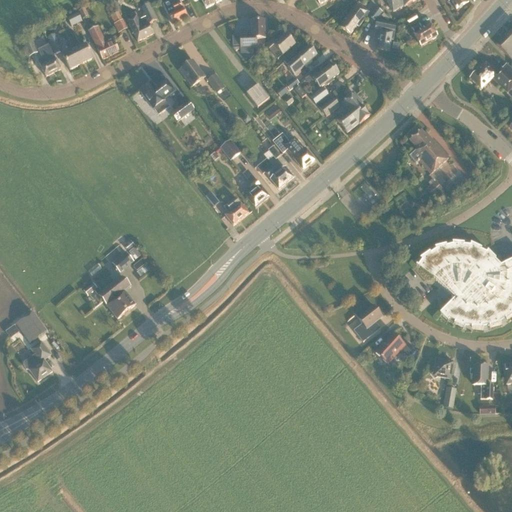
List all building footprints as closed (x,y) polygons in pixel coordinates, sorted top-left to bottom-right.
[(180,3),(176,5),(173,0),(163,5),(165,10),(173,26),(187,18),(180,3)] [(194,0),(195,2),(198,0),(200,0),(206,10),(221,2),(220,0),(194,0)] [(403,6),(404,8),(416,1),(415,0),(385,0),(393,13),(403,6)] [(468,3),(466,0),(447,0),(449,2),(451,1),(456,10),(468,3)] [(356,26),(358,28),(369,13),(357,4),(345,20),(346,21),(341,28),(350,35),(356,26)] [(146,18),(139,22),(136,16),(127,21),(137,43),(154,35),(149,25),(156,21),(149,5),(141,9),(146,18)] [(79,12),(83,20),(89,17),(85,9),(79,12)] [(376,9),(370,17),(376,22),(382,13),(376,9)] [(127,30),(119,13),(111,17),(115,25),(114,25),(118,34),(127,30)] [(82,23),(78,14),(67,19),(72,28),(82,23)] [(414,15),(397,26),(397,30),(401,28),(402,30),(408,26),(411,30),(411,29),(412,30),(419,26),(418,25),(420,24),(414,15)] [(391,41),(393,42),(396,24),(377,21),(375,30),(380,31),(378,40),(379,41),(378,50),(389,52),(391,41)] [(240,37),(241,49),(256,48),(256,40),(265,40),(264,22),(251,22),(252,33),(251,33),(251,36),(240,37)] [(419,26),(412,30),(415,34),(414,35),(413,35),(421,47),(437,37),(430,25),(426,28),(422,30),(419,26)] [(98,28),(88,32),(102,60),(118,52),(113,39),(106,42),(99,27),(98,28)] [(47,39),(56,55),(63,52),(55,35),(47,39)] [(274,39),(266,46),(278,61),(295,46),(286,35),(277,43),(274,39)] [(511,41),(506,36),(496,46),(511,61),(511,60),(511,41)] [(22,43),(29,58),(38,54),(31,39),(22,43)] [(74,51),(81,65),(93,60),(86,45),(74,51)] [(317,56),(309,47),(291,62),(292,63),(287,68),(295,78),(301,73),(299,72),(304,67),(306,68),(312,63),(311,61),(317,56)] [(39,63),(46,78),(60,71),(50,50),(43,53),(46,59),(39,63)] [(81,65),(74,51),(62,57),(70,71),(81,65)] [(205,78),(193,62),(180,71),(192,88),(205,78)] [(339,75),(331,65),(315,78),(312,75),(307,79),(309,82),(312,79),(320,89),(326,84),(327,86),(334,81),(333,80),(339,75)] [(481,91),(493,80),(505,92),(506,93),(510,90),(511,87),(511,78),(503,70),(502,70),(500,72),(496,76),(485,65),(470,80),(481,91)] [(207,81),(217,94),(225,88),(216,75),(207,81)] [(299,84),(295,79),(285,87),(290,92),(299,84)] [(151,84),(140,92),(153,110),(164,101),(163,100),(175,92),(167,81),(156,90),(151,84)] [(269,100),(258,86),(247,95),(258,109),(269,100)] [(302,101),(306,97),(300,89),(295,92),(302,101)] [(329,96),(323,89),(310,99),(316,106),(329,96)] [(336,121),(339,124),(347,134),(369,117),(360,106),(361,105),(354,96),(342,106),(347,113),(336,121)] [(290,97),(284,101),(288,106),(294,102),(290,97)] [(340,107),(333,98),(320,109),(327,118),(340,107)] [(195,111),(188,102),(171,114),(178,123),(195,111)] [(275,107),(271,110),(276,116),(280,113),(275,107)] [(418,161),(431,175),(435,172),(449,159),(426,135),(425,136),(421,132),(410,142),(415,149),(414,150),(416,152),(410,158),(415,164),(418,161)] [(295,159),(294,160),(303,171),(315,161),(305,149),(304,150),(295,138),(289,143),(282,135),(273,143),(283,155),(288,151),(295,159)] [(241,154),(231,141),(221,149),(230,162),(241,154)] [(273,147),(268,151),(269,152),(273,158),(276,161),(281,157),(273,147)] [(210,158),(214,163),(219,159),(215,154),(210,158)] [(269,162),(267,160),(257,168),(263,176),(265,174),(269,180),(279,191),(293,179),(284,167),(279,172),(274,166),(273,167),(269,162)] [(255,180),(248,186),(253,193),(247,199),(255,210),(269,198),(255,180)] [(449,198),(436,183),(426,191),(432,198),(437,194),(448,207),(456,200),(452,196),(449,198)] [(451,191),(455,195),(460,190),(456,186),(451,191)] [(206,198),(214,209),(220,204),(211,193),(206,198)] [(225,217),(233,227),(249,215),(235,198),(227,206),(231,212),(225,217)] [(420,210),(422,204),(415,202),(413,209),(420,210)] [(124,247),(128,253),(135,247),(131,241),(124,247)] [(511,261),(504,265),(501,267),(498,264),(495,261),(496,260),(488,252),(487,252),(488,252),(487,254),(481,251),(482,250),(482,249),(471,244),(471,245),(470,247),(464,246),(464,245),(452,243),(452,244),(453,244),(453,246),(447,248),(446,246),(435,249),(436,251),(431,255),(430,253),(420,260),(420,261),(421,260),(422,262),(418,267),(417,266),(416,267),(434,279),(455,300),(440,315),(441,316),(448,323),(449,322),(448,322),(449,320),(455,323),(454,325),(465,330),(465,329),(466,327),(472,328),(471,330),(472,330),(484,331),(484,330),(483,330),(483,328),(489,327),(490,329),(501,325),(500,323),(505,320),(506,321),(511,317),(511,261)] [(135,248),(132,251),(138,258),(141,255),(135,248)] [(134,263),(126,253),(112,265),(120,275),(134,263)] [(143,259),(134,266),(138,271),(147,263),(143,259)] [(131,288),(123,278),(99,297),(117,321),(135,306),(124,293),(131,288)] [(97,290),(93,284),(83,292),(88,297),(95,292),(97,290)] [(374,307),(358,320),(362,325),(354,332),(363,344),(377,332),(372,326),(382,318),(374,307)] [(33,314),(16,325),(19,329),(30,345),(47,333),(34,316),(33,314)] [(406,357),(413,349),(405,342),(403,345),(392,335),(375,354),(388,365),(400,351),(406,357)] [(29,371),(38,383),(52,373),(44,361),(50,356),(41,343),(31,351),(35,356),(24,364),(24,367),(27,371),(29,371)] [(451,380),(454,363),(437,360),(434,374),(433,375),(435,379),(437,378),(451,380)] [(511,364),(503,366),(506,385),(511,384),(511,364)] [(493,401),(493,386),(487,386),(487,367),(474,367),(473,386),(481,386),(480,400),(493,401)] [(457,391),(446,389),(442,408),(453,410),(457,391)] [(480,416),(495,415),(495,407),(490,407),(480,407),(480,411),(480,416)]
